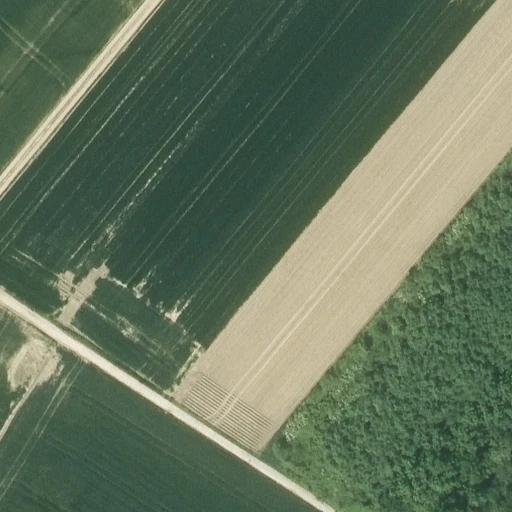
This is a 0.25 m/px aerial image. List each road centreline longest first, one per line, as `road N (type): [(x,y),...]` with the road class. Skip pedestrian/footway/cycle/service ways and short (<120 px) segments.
road 1 (track): [(325,511),(0,302)]
road 2 (track): [(152,0),(0,186)]
